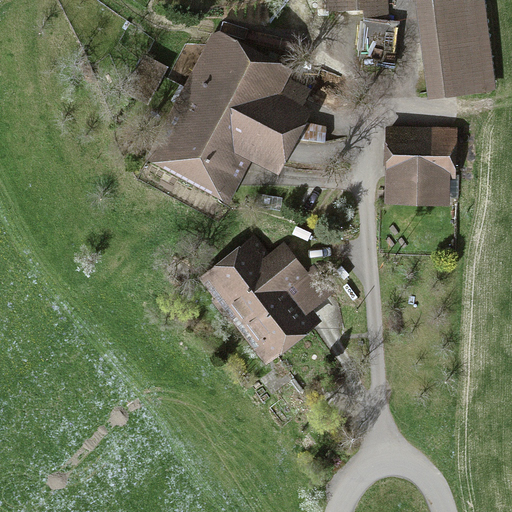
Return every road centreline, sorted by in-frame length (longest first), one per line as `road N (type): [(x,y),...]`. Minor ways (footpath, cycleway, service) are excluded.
road 1 (track): [(358,133),(385,458)]
road 2 (unclassified): [(445,511),(422,473),(385,458),(352,482),(337,511)]
